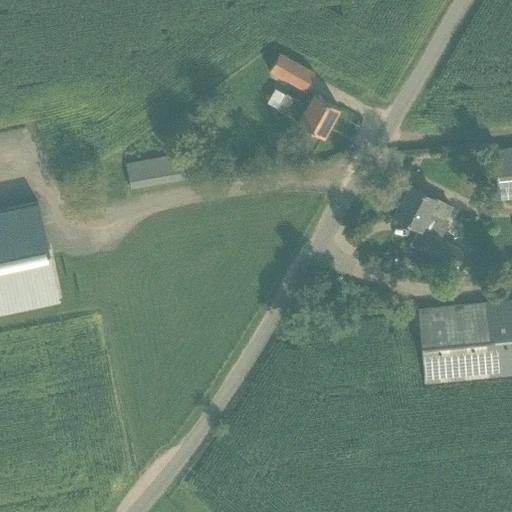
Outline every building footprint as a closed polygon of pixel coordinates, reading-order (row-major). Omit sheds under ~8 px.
[(313,72),(278,53),(268,70),(303,90),(313,72)] [(296,122),(304,126),(322,136),(338,107),(320,97),(312,93),(305,105),(285,94),(276,109),(296,121),(296,122)] [(511,148),(493,151),(497,200),(511,198),(511,148)] [(184,154),(125,165),(129,189),(188,178),(184,154)] [(392,215),(409,224),(418,228),(417,231),(426,236),(419,249),(455,265),(462,251),(438,238),(446,223),(442,221),(450,206),(448,206),(434,199),(435,198),(408,184),(392,215)] [(37,209),(0,216),(0,319),(59,306),(57,298),(48,257),(37,209)] [(465,260),(460,272),(475,279),(480,267),(465,260)] [(511,300),(484,303),(416,310),(423,383),(491,376),(511,374),(511,300)]
